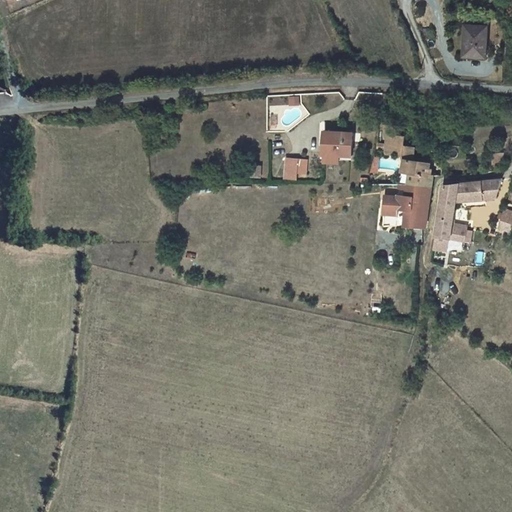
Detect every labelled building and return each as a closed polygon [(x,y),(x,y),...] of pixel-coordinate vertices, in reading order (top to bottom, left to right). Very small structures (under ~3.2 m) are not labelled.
[(467,23),(464,56),(486,58),(489,25),(467,23)] [(335,150),(347,151),(349,128),(322,126),(320,152),(335,153),(335,150)] [(397,149),(398,141),(398,129),(381,128),(380,147),(397,149)] [(397,149),(399,156),(409,157),(408,142),(398,141),(397,149)] [(491,159),(502,158),(501,145),(490,146),(491,159)] [(294,152),(282,151),(279,172),(292,173),(293,168),(294,152)] [(303,153),(294,152),(293,168),(301,169),(303,153)] [(426,170),(426,159),(409,157),(399,156),(398,171),(405,171),(405,182),(430,182),(432,171),(426,170)] [(442,179),(437,221),(435,228),(469,233),(470,224),(464,223),(465,218),(451,216),(454,194),(480,192),(479,186),(495,185),(499,173),(499,172),(442,179)] [(405,182),(394,182),(395,186),(402,186),(402,191),(383,191),(382,222),(402,220),(411,220),(425,221),(430,182),(405,182)] [(511,216),(511,213),(511,204),(506,202),(503,208),(503,207),(502,206),(501,206),(500,206),(499,206),(498,207),(498,208),(497,208),(497,209),(498,210),(498,211),(499,211),(500,212),(501,212),(498,219),(507,223),(510,216),(511,216)]
